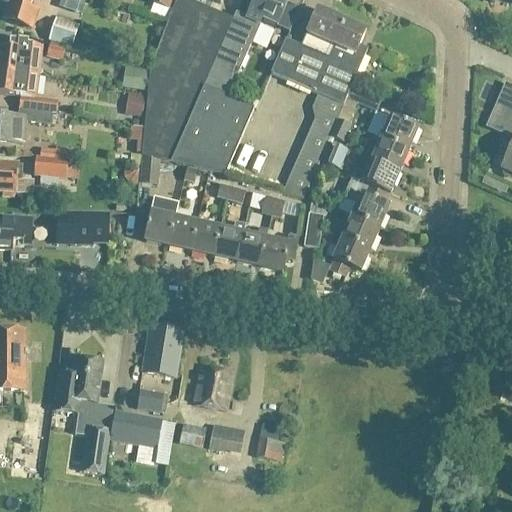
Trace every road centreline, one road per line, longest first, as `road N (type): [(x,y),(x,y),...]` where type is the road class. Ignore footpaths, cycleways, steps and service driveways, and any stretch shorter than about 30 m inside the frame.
road 1 (tertiary): [(439,323),(0,281)]
road 2 (residential): [(439,323),(458,39),(447,16),(414,0)]
